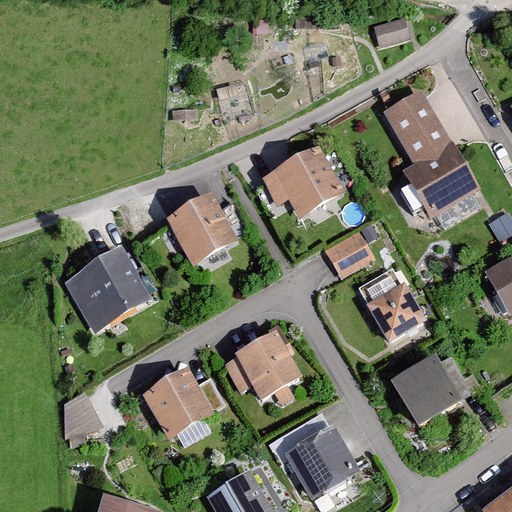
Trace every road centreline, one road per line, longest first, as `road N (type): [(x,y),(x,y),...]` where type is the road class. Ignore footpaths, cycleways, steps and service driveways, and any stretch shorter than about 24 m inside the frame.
road 1 (residential): [(511,439),(423,507),(287,299),(117,383)]
road 2 (residential): [(0,235),(285,132),(445,43),(480,0)]
